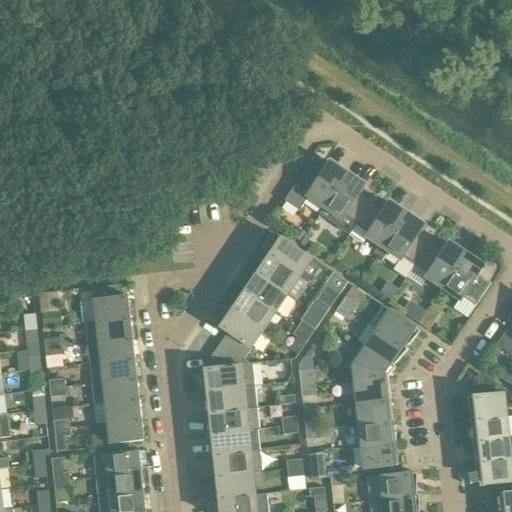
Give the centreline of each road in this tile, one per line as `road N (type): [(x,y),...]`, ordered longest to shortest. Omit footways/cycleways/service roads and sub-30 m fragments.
road 1 (residential): [(511,252),(319,118),(220,276)]
road 2 (residential): [(453,511),(438,396),(445,369),(511,275)]
road 3 (residential): [(162,349),(176,511)]
road 4 (residential): [(162,349),(155,282),(220,276)]
